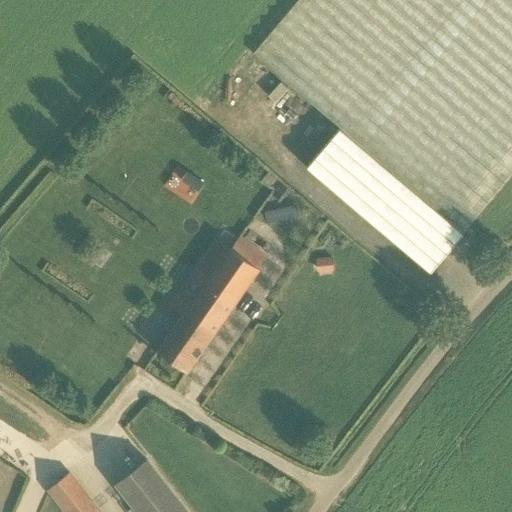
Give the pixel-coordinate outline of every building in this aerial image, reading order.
[(430,272),(464,232),(511,175),(511,0),(297,0),(252,53),(341,128),(307,168),(430,272)] [(117,249),(141,267),(184,209),(160,191),(117,249)] [(187,372),(259,268),(257,267),(266,255),(239,237),(231,249),(220,241),(199,271),(208,278),(157,351),(187,372)] [(315,272),(332,269),(330,256),(313,259),(315,272)] [(131,503),(137,511),(188,511),(147,459),(115,482),(131,503)] [(99,511),(71,474),(50,489),(51,491),(66,511),(99,511)]
